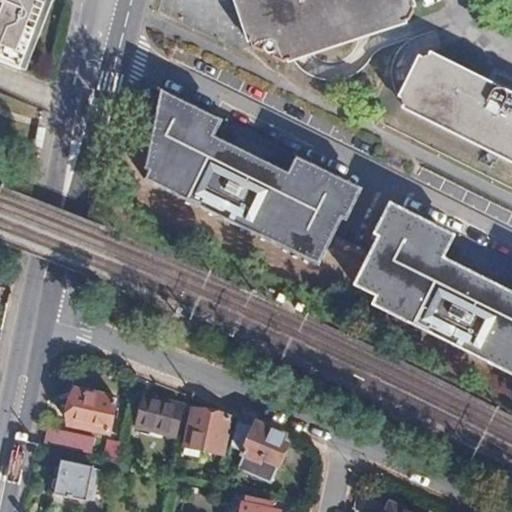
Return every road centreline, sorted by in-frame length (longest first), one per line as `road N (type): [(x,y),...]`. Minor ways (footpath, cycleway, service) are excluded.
road 1 (primary): [(44,322),(129,0)]
road 2 (residential): [(44,322),(347,437)]
road 3 (primary): [(94,0),(23,312)]
road 4 (primary): [(8,511),(44,322)]
road 5 (residential): [(347,437),(505,511)]
road 6 (primary): [(23,312),(0,436)]
